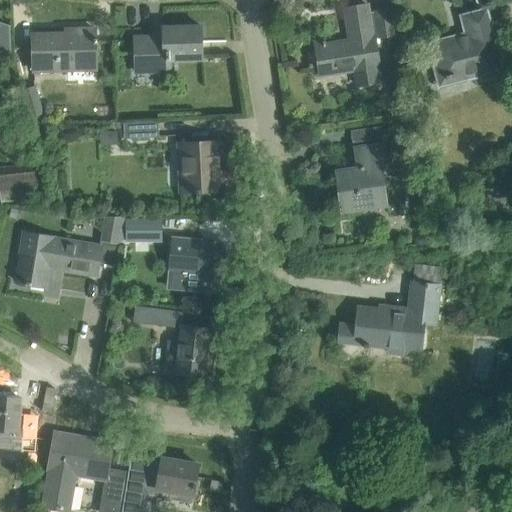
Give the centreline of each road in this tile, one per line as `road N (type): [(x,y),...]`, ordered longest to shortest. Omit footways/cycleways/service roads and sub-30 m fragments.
road 1 (residential): [(248,428),(274,211),(248,0)]
road 2 (residential): [(248,428),(156,416),(0,345)]
